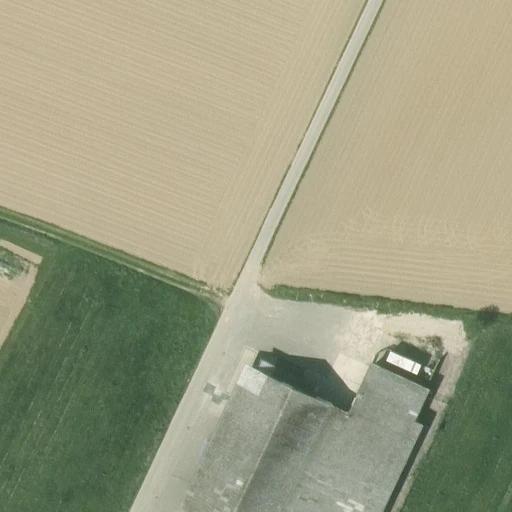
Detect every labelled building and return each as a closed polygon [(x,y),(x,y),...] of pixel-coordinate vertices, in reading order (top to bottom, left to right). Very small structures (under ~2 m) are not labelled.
[(423,392),(369,367),(357,394),(376,402),(411,419),(423,392)] [(417,372),(416,374),(417,376),(418,378),(420,379),(422,380),(424,379),(426,378),(428,376),(428,374),(428,372),(426,370),(424,369),(422,368),(420,369),(418,370),(417,372)] [(288,383),(257,369),(252,380),(249,388),(240,406),(271,420),(288,383)] [(252,380),(247,377),(243,385),(249,388),(252,380)] [(315,396),(288,383),(271,420),(240,406),(191,511),(280,511),(327,413),(311,405),(315,396)] [(376,402),(357,394),(349,411),(339,431),(358,440),(376,402)] [(331,403),(315,396),(311,405),(327,413),(331,403)] [(349,411),(331,403),(327,413),(280,511),(368,511),(411,419),(376,402),(358,440),(339,431),(349,411)]
